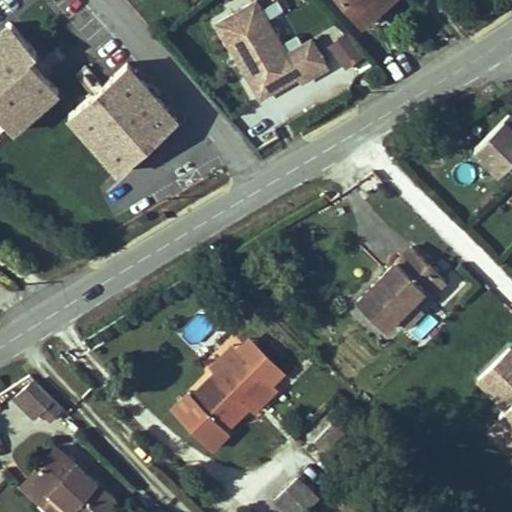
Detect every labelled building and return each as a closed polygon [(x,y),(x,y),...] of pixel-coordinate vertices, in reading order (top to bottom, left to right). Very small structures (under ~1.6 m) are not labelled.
[(255,0),(238,10),(245,22),(229,32),(266,94),(304,72),(307,78),(333,63),(317,36),(292,50),(263,0),(255,0)] [(389,0),(348,0),(366,20),(389,0)] [(238,10),(222,19),(229,32),(245,22),(238,10)] [(63,85),(35,53),(41,48),(16,19),(0,32),(0,106),(17,126),(63,85)] [(327,44),(345,68),(365,53),(347,29),(327,44)] [(56,65),(70,52),(62,42),(47,55),(56,65)] [(123,165),(181,114),(131,58),(73,110),(123,165)] [(102,73),(90,60),(80,69),(92,82),(102,73)] [(506,164),(511,158),(511,108),(481,139),(506,164)] [(434,202),(421,215),(466,259),(479,245),(434,202)] [(411,236),(361,292),(390,318),(427,277),(433,283),(447,268),(411,236)] [(214,366),(238,345),(230,336),(206,357),(214,366)] [(511,342),(486,370),(511,394),(511,401),(509,405),(511,408),(511,342)] [(268,379),(238,345),(214,366),(191,387),(221,421),(244,401),(268,379)] [(63,407),(34,378),(17,396),(34,413),(41,406),(52,417),(63,407)] [(275,387),(268,379),(244,401),(251,408),(275,387)] [(511,408),(509,405),(496,418),(511,433),(511,408)] [(299,435),(312,446),(334,423),(322,412),(299,435)] [(117,511),(110,488),(56,435),(35,456),(42,463),(32,472),(54,495),(68,509),(69,511),(117,511)] [(42,463),(35,456),(18,473),(47,502),(54,495),(32,472),(42,463)] [(291,511),(312,493),(295,474),(269,498),(281,511),(291,511)]
